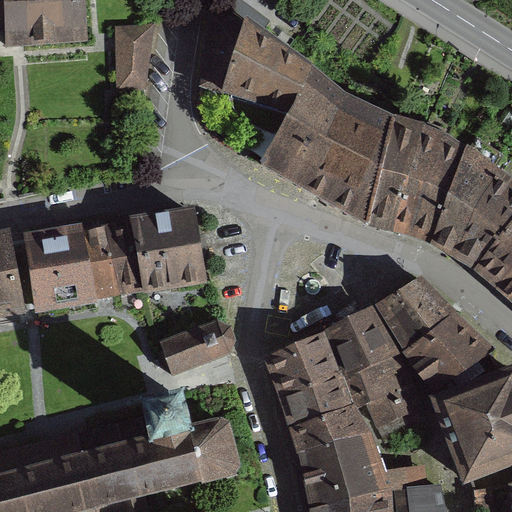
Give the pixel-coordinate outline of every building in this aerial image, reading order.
[(83,0),(4,0),(6,29),(7,46),(86,40),(83,0)] [(250,27),(210,14),(201,87),(231,96),(232,103),(237,111),(246,118),(257,126),(280,136),(315,76),(295,57),(250,27)] [(154,30),(116,30),(117,80),(146,79),(154,30)] [(344,99),(315,76),(280,136),(262,165),(370,225),(395,124),(344,99)] [(423,132),(395,124),(370,225),(434,242),(467,153),(447,141),(423,132)] [(469,154),(467,153),(434,242),(479,268),(511,228),(511,185),(493,171),(502,156),(477,141),(469,154)] [(194,213),(131,223),(132,225),(143,292),(205,282),(194,213)] [(132,225),(108,230),(119,296),(143,292),(132,225)] [(511,228),(479,268),(511,297),(511,228)] [(108,230),(83,234),(95,299),(119,296),(108,230)] [(95,299),(83,234),(29,245),(38,309),(95,299)] [(10,237),(0,239),(0,315),(23,311),(10,237)] [(495,352),(419,282),(380,306),(415,361),(413,362),(436,391),(495,352)] [(406,373),(371,313),(328,333),(357,409),(368,404),(388,442),(427,428),(406,373)] [(220,326),(163,348),(174,379),(233,358),(239,345),(234,332),(220,326)] [(323,336),(269,360),(294,429),(351,409),(323,336)] [(511,371),(435,402),(466,483),(511,464),(511,371)] [(142,418),(0,455),(0,511),(146,511),(142,497),(231,476),(237,467),(225,426),(218,422),(187,430),(179,397),(140,407),(142,418)] [(351,409),(294,429),(301,454),(315,510),(315,511),(387,511),(387,490),(384,483),(390,481),(386,474),(382,476),(367,437),(351,409)] [(444,511),(441,487),(396,491),(397,511),(444,511)] [(491,492),(476,493),(477,511),(488,511),(491,511),(491,492)]
